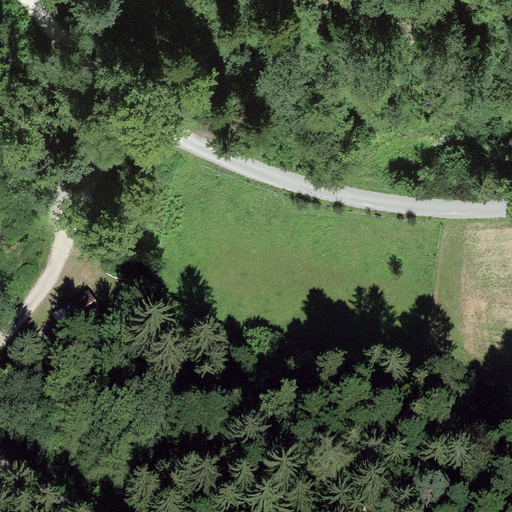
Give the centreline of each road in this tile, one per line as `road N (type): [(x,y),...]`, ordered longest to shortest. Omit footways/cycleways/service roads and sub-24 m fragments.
road 1 (track): [(138,125),(256,174),(364,199),(457,212),(511,208)]
road 2 (track): [(0,332),(77,172),(138,125)]
road 3 (track): [(223,160),(174,89),(140,0)]
road 4 (track): [(39,0),(68,59),(138,125)]
